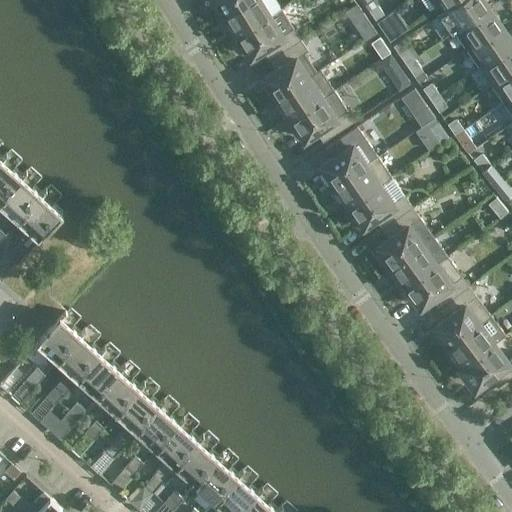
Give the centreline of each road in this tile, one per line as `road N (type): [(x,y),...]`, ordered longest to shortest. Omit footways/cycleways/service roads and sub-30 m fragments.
road 1 (residential): [(469,441),(358,296),(165,0)]
road 2 (residential): [(121,511),(0,404)]
